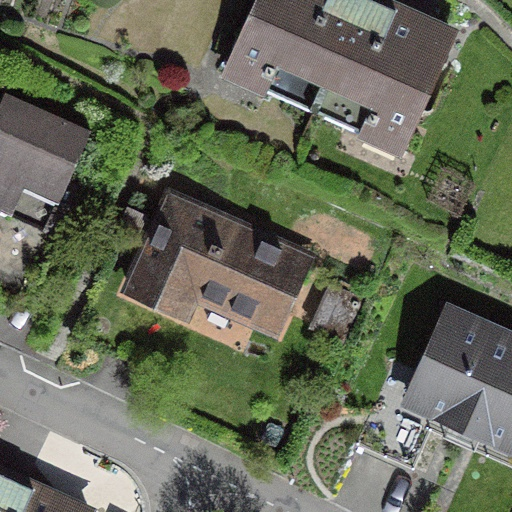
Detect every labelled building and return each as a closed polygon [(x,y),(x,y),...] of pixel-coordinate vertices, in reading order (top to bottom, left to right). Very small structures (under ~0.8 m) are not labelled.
[(257,85),(313,110),(362,0),(258,0),(226,72),(231,74),(239,55),(265,66),(257,85)] [(421,37),(409,31),(411,26),(410,21),(407,17),(403,14),(372,0),(362,0),(313,110),(369,136),(377,117),(403,128),(394,147),(400,150),(451,35),(427,25),(421,37)] [(69,178),(91,130),(5,92),(0,102),(0,210),(9,215),(22,187),(58,203),(59,200),(73,206),(80,190),(80,189),(80,187),(79,185),(78,183),(69,178)] [(170,199),(129,289),(184,314),(193,292),(276,328),(307,260),(170,199)] [(361,299),(333,286),(314,327),(343,340),(361,299)] [(410,397),(383,385),(356,443),(413,468),(438,412),(450,417),(453,409),(485,423),(482,431),(511,445),(511,340),(448,312),(410,397)] [(85,511),(65,502),(60,511),(54,511),(47,508),(49,504),(49,498),(46,494),(41,491),(2,473),(0,478),(0,511),(85,511)]
